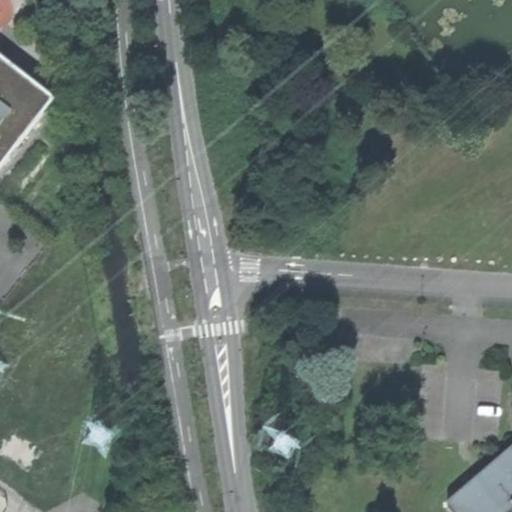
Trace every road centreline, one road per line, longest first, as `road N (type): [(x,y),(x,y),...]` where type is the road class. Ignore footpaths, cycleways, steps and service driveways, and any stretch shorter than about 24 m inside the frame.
road 1 (unclassified): [(511,285),(209,268)]
road 2 (tertiary): [(209,268),(172,0)]
road 3 (tertiary): [(241,511),(209,268)]
